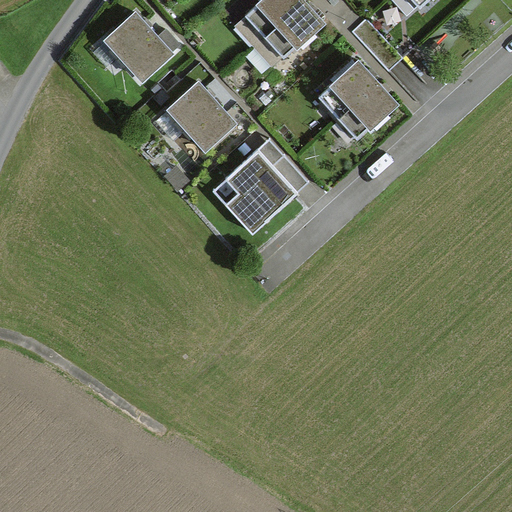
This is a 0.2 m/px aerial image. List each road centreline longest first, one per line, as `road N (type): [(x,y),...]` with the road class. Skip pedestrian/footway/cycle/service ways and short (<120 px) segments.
road 1 (residential): [(259,283),(511,56)]
road 2 (residential): [(0,151),(33,77),(88,0)]
